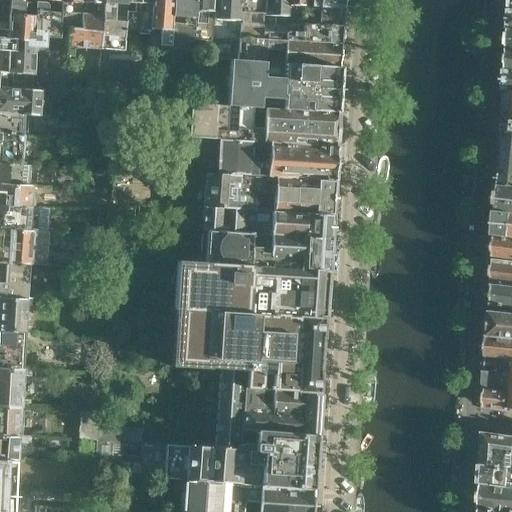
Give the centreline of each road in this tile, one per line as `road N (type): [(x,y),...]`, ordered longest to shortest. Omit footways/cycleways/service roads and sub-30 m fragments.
road 1 (residential): [(465,511),(499,0)]
road 2 (residential): [(353,0),(326,511)]
